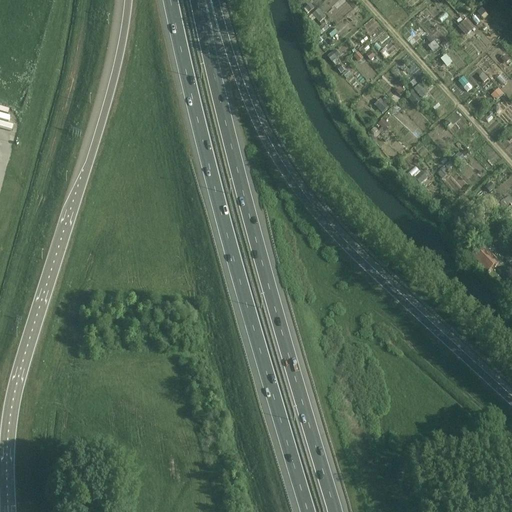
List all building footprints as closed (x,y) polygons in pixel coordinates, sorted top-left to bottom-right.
[(314,9),(311,5),(305,9),(309,13),(314,9)] [(481,9),(477,13),(481,17),(485,14),(481,9)] [(312,16),(309,19),(313,22),(316,19),(319,23),(325,18),(318,10),(312,16)] [(457,28),(463,34),(470,26),(464,21),(457,28)] [(448,49),(443,43),(439,47),(445,52),(448,49)] [(370,61),(375,57),(370,52),(365,56),(370,61)] [(331,53),(327,58),(332,62),(336,58),(331,53)] [(359,63),(363,58),(358,53),(353,57),(359,63)] [(440,61),(444,65),(449,60),(445,56),(440,61)] [(501,60),(506,65),(510,61),(505,56),(501,60)] [(344,71),(339,66),(336,69),(341,74),(344,71)] [(462,78),(458,83),(461,86),(466,82),(462,78)] [(419,85),(413,91),(419,96),(425,90),(419,85)] [(491,96),(496,102),(503,95),(499,91),(494,96),(493,95),(491,96)] [(412,92),(407,98),(412,103),(418,98),(412,92)] [(374,106),(378,110),(384,104),(380,100),(374,106)] [(386,131),(391,127),(384,119),(379,124),(386,131)] [(463,149),(458,154),(464,159),(468,154),(463,149)] [(453,159),(458,164),(464,159),(458,154),(453,159)] [(449,174),(443,168),(436,174),(442,180),(449,174)] [(428,178),(421,171),(414,179),(421,185),(428,178)] [(495,188),(490,183),(485,188),(490,193),(495,188)] [(477,235),(471,229),(466,234),(472,240),(477,235)] [(481,245),(470,256),(487,273),(498,262),(481,245)]
